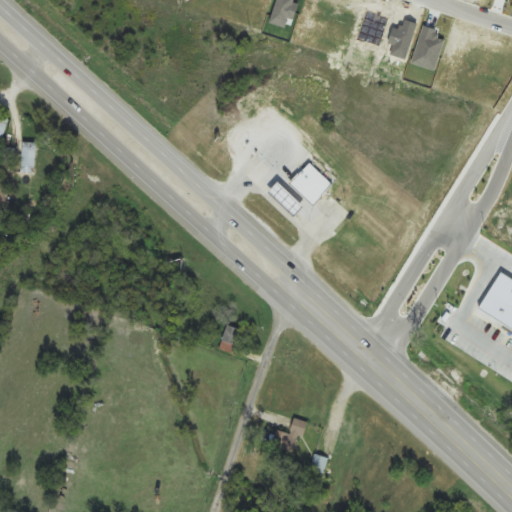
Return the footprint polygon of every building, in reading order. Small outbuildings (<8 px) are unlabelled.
[(0,146),(9,119),(0,116),(0,146)] [(35,175),(37,143),(24,142),(22,174),(35,175)] [(311,163),(290,184),(314,209),(324,199),(321,197),(333,185),(311,163)] [(279,183),(269,193),(296,218),(305,208),(279,183)] [(417,255),(440,269),(453,247),(430,233),(417,255)] [(482,331),(452,302),(432,323),(463,352),(482,331)] [(224,340),(238,346),(244,331),(229,326),(224,340)] [(291,434),(272,429),(267,447),(297,455),(305,421),(295,418),(291,434)] [(329,459),(316,455),(310,471),(324,475),(329,459)]
